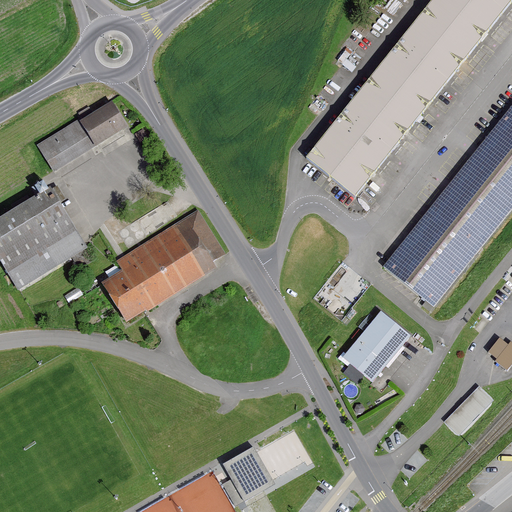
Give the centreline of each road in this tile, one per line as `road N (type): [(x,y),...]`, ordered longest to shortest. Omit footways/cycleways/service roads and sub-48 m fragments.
road 1 (residential): [(308,368),(127,71)]
road 2 (residential): [(308,368),(238,391),(103,343),(0,342)]
road 3 (unknown): [(294,211),(313,134),(417,0)]
road 4 (residential): [(387,511),(308,368)]
